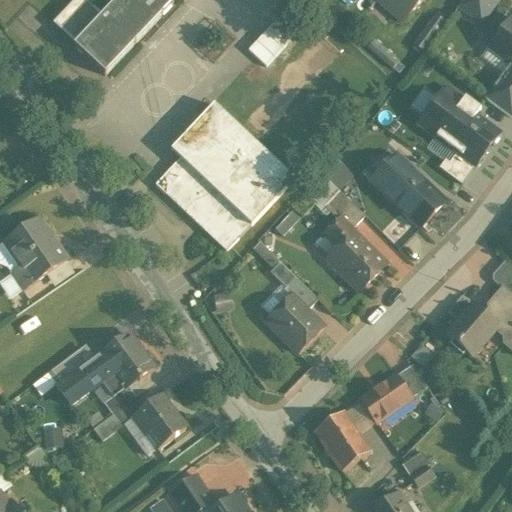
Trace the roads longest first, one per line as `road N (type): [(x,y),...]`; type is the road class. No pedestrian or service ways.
road 1 (residential): [(268,442),(0,45)]
road 2 (residential): [(268,442),(511,183)]
